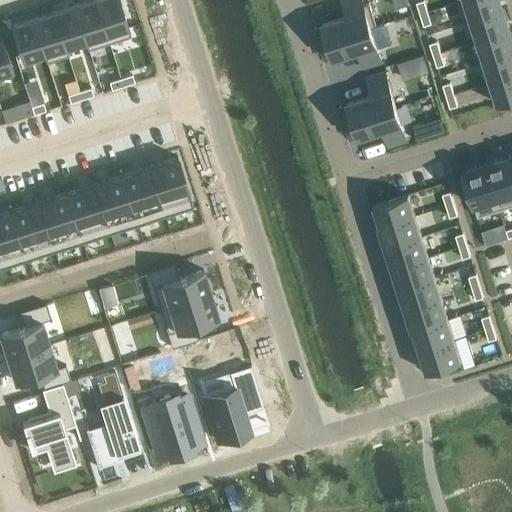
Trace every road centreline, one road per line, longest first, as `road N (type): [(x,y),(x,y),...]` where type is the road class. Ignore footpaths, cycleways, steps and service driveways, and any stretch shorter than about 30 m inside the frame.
road 1 (unclassified): [(316,438),(207,98)]
road 2 (unclassified): [(316,438),(78,511)]
road 3 (residential): [(416,406),(344,177)]
road 4 (residential): [(207,98),(0,167)]
road 5 (residential): [(344,177),(287,0)]
road 6 (residential): [(511,124),(344,177)]
